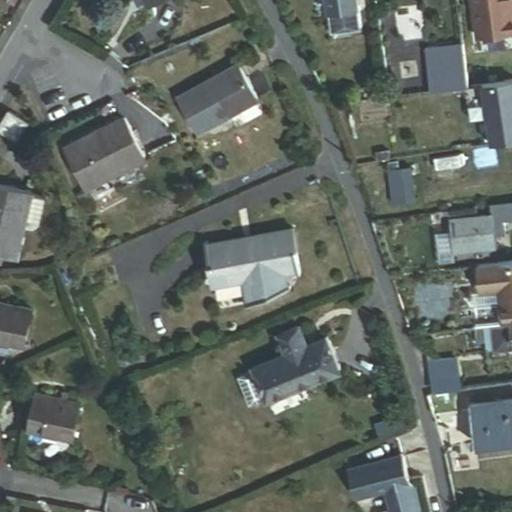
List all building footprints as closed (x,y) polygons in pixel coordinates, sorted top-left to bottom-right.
[(326,0),(328,10),(357,6),(356,0),(326,0)] [(511,11),(510,0),(471,0),(476,37),(511,31),(511,11)] [(357,6),(328,10),(331,31),(360,27),(357,6)] [(463,42),(425,47),(431,91),(469,85),(463,42)] [(192,92),(180,99),(199,133),(257,100),(238,66),(192,92)] [(395,96),(393,75),(386,76),(389,97),(395,96)] [(511,139),(511,78),(484,83),(493,142),(511,139)] [(9,113),(0,127),(0,128),(15,139),(25,123),(9,113)] [(98,132),(68,148),(89,188),(145,159),(123,119),(98,132)] [(401,169),(383,171),(388,202),(409,199),(407,182),(403,182),(401,169)] [(23,227),(31,195),(0,187),(0,251),(16,255),(23,227)] [(44,199),(31,195),(23,227),(32,229),(37,226),(44,199)] [(500,226),(498,213),(448,221),(453,251),(492,245),(489,227),(500,226)] [(298,270),(290,230),(207,245),(215,286),(243,280),(248,305),(287,287),(284,272),(298,270)] [(511,260),(473,266),(476,290),(494,288),(499,323),(506,322),(511,320),(511,260)] [(33,311),(0,302),(0,340),(25,346),(33,311)] [(495,348),(511,346),(511,323),(507,325),(506,322),(499,323),(482,325),(485,346),(495,345),(495,348)] [(267,403),(339,372),(325,338),(306,346),(299,329),(279,337),(287,355),(253,370),(267,403)] [(432,381),(433,393),(460,389),(459,377),(432,381)] [(81,404),(36,394),(31,418),(29,429),(73,439),(81,404)] [(511,399),(472,405),(479,447),(490,445),(511,441),(511,399)] [(511,441),(490,445),(491,451),(511,447),(511,441)] [(417,511),(403,456),(350,470),(356,493),(386,484),(391,506),(378,509),(376,511),(417,511)]
